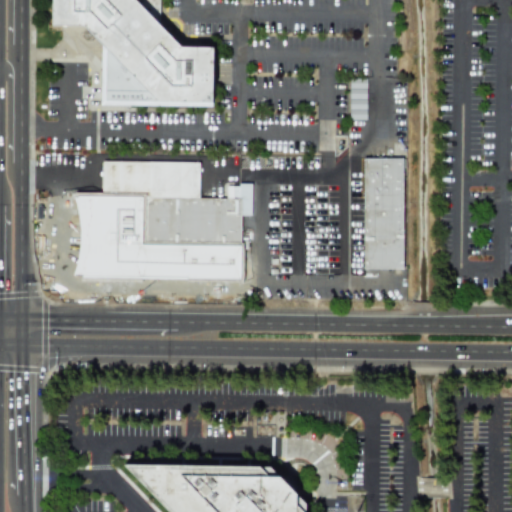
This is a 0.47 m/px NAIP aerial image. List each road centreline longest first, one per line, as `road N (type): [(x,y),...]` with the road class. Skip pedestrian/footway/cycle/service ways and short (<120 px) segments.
road 1 (secondary): [(22,345),(404,350)]
road 2 (secondary): [(21,319),(21,47)]
road 3 (secondary): [(405,325),(176,322)]
road 4 (secondary): [(176,322),(21,319)]
road 5 (secondary): [(27,495),(22,345)]
road 6 (secondary): [(21,172),(8,160),(8,70),(0,58)]
